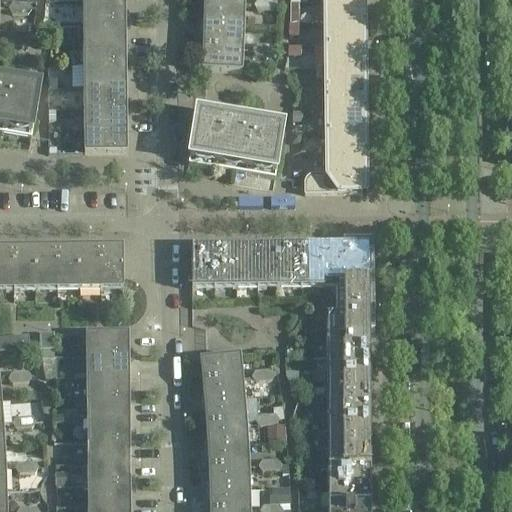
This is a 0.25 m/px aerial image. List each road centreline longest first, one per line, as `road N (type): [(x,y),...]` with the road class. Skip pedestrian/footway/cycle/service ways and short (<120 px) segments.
road 1 (tertiary): [(419,0),(425,511)]
road 2 (tertiary): [(475,511),(470,0)]
road 3 (residential): [(169,511),(170,224)]
road 4 (residential): [(170,224),(167,0)]
road 5 (residential): [(0,226),(170,224)]
